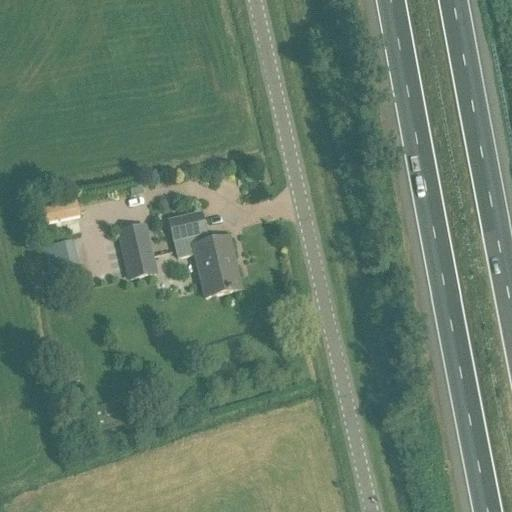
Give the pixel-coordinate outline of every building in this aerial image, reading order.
[(34,214),(36,227),(79,219),(76,206),(34,214)] [(228,242),(207,247),(200,215),(168,222),(177,261),(194,257),(205,301),(240,293),(228,242)] [(155,276),(144,230),(119,236),(130,282),(155,276)] [(78,280),(76,267),(54,272),(57,285),(78,280)] [(210,336),(257,321),(252,305),(205,319),(210,336)]
